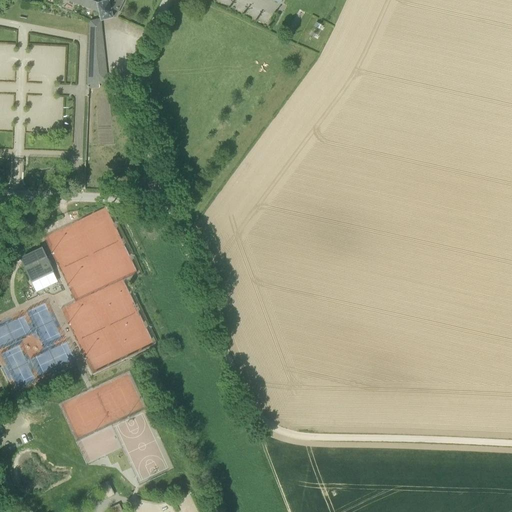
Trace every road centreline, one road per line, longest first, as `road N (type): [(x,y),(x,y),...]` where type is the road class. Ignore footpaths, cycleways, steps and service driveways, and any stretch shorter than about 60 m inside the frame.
road 1 (track): [(511,442),(293,436),(262,420),(166,201)]
road 2 (residential): [(133,114),(166,201),(0,195)]
